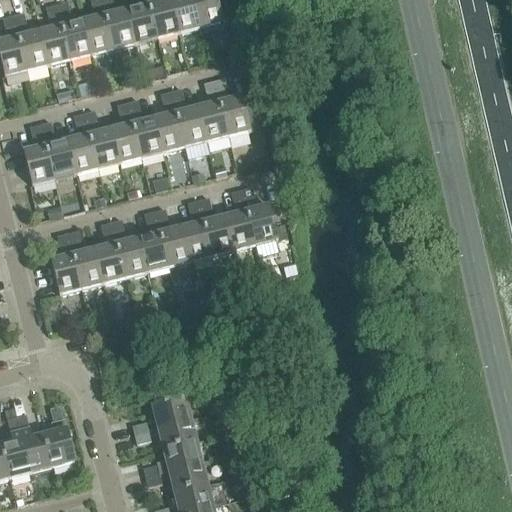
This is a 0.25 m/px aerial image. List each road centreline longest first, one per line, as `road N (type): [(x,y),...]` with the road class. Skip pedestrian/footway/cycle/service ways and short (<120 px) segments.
road 1 (primary): [(415,0),(511,414)]
road 2 (residential): [(13,246),(278,174)]
road 3 (residential): [(0,129),(253,66)]
road 4 (residential): [(113,497),(78,362),(44,370)]
road 5 (primary): [(511,160),(475,0)]
road 6 (residential): [(44,370),(13,246)]
